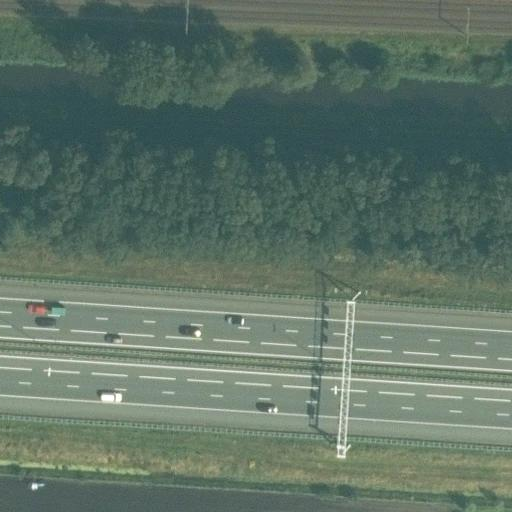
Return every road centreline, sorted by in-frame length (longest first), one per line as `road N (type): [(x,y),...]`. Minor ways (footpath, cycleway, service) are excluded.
road 1 (motorway): [(0,376),(511,409)]
road 2 (motorway): [(511,352),(0,319)]
